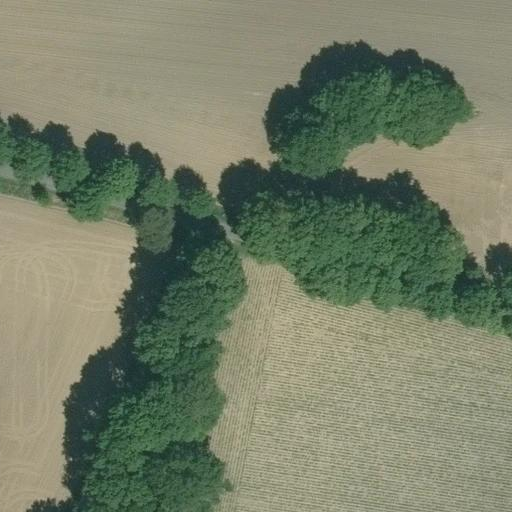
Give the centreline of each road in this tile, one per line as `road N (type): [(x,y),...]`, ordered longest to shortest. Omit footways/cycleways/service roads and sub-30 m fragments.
road 1 (unclassified): [(0,173),(511,306)]
road 2 (track): [(109,511),(251,238)]
